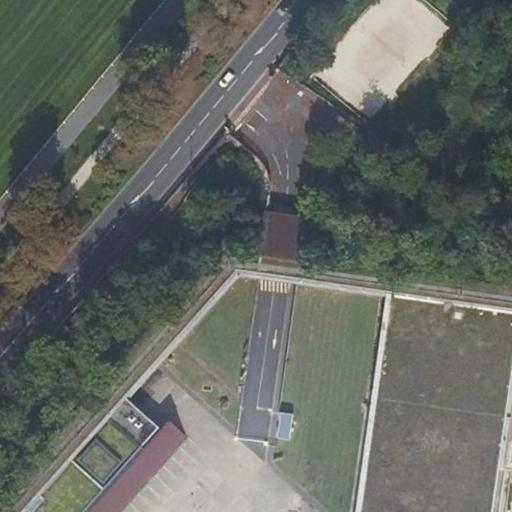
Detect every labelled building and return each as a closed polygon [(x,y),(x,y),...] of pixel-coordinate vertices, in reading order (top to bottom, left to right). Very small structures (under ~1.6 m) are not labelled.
[(369,121),(451,31),(417,0),(375,0),(312,70),(369,121)] [(281,215),(264,213),(259,256),(276,258),(304,261),(310,218),(281,215)] [(93,286),(78,304),(89,312),(104,295),(93,286)] [(511,309),(509,309),(388,293),(356,511),(493,511),(500,467),(511,384),(511,309)] [(511,384),(500,467),(511,469),(511,384)] [(159,429),(123,398),(22,511),(117,511),(185,437),(166,420),(159,429)] [(292,418),(280,417),(278,437),(290,438),(292,418)]
